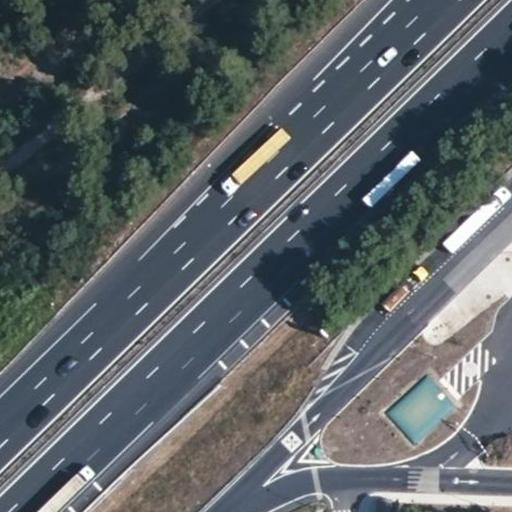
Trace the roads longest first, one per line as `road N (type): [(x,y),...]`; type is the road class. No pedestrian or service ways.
road 1 (motorway): [(18,511),(511,28)]
road 2 (motorway): [(444,0),(0,433)]
road 3 (unclassified): [(199,0),(0,168)]
